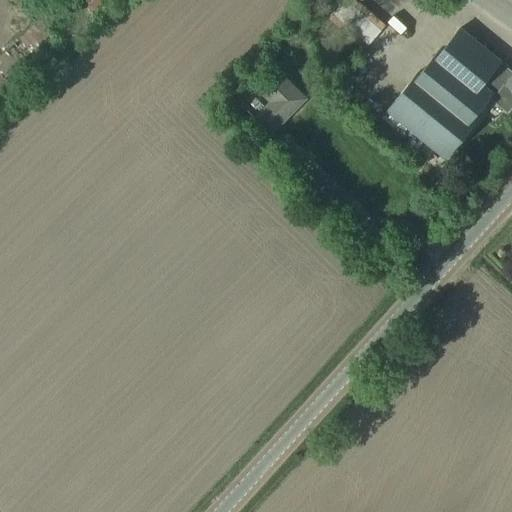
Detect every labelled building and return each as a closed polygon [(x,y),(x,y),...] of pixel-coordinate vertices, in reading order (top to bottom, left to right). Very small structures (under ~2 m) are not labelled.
[(70,34),(59,44),(69,55),(81,44),(78,40),(99,14),(98,14),(83,0),(77,0),(76,1),(70,9),(67,16),(72,22),(65,29),(70,34)] [(83,0),(98,14),(111,0),(83,0)] [(37,22),(0,56),(0,95),(55,43),(46,33),(58,21),(52,14),(58,9),(51,2),(46,7),(43,4),(31,15),(37,22)] [(417,74),(385,112),(444,160),(476,122),(472,119),(489,99),(506,113),(511,106),(511,74),(501,65),(503,62),(461,28),(458,31),(439,54),(437,52),(419,75),(417,74)] [(258,88),(241,106),(270,134),(305,99),(280,75),(263,92),(258,88)]
